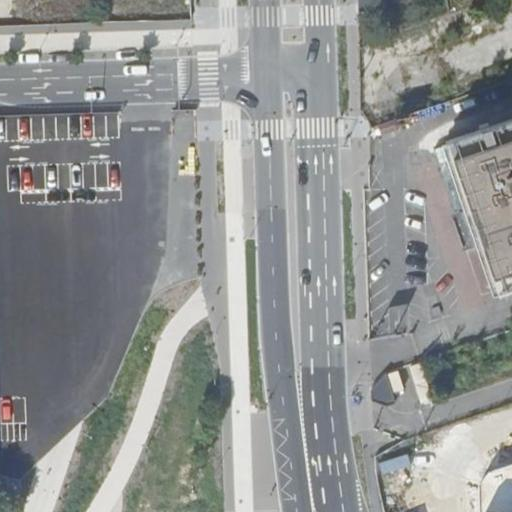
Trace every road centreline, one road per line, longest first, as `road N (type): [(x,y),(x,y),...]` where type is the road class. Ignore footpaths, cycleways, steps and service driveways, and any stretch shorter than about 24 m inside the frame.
road 1 (primary): [(340,511),(321,374),(320,65)]
road 2 (primary): [(268,66),(276,330),(296,511)]
road 3 (residential): [(0,75),(268,66)]
